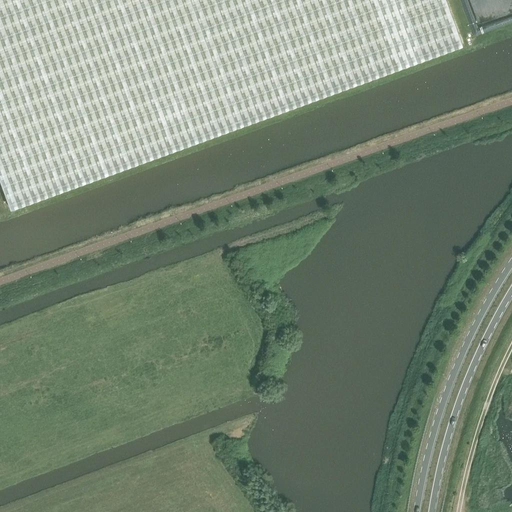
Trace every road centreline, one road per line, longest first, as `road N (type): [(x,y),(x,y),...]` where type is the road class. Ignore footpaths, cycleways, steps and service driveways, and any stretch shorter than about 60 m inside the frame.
road 1 (primary): [(511,262),(467,342),(435,423),(417,511)]
road 2 (primary): [(432,511),(463,392),(511,291)]
road 3 (track): [(458,511),(511,345)]
